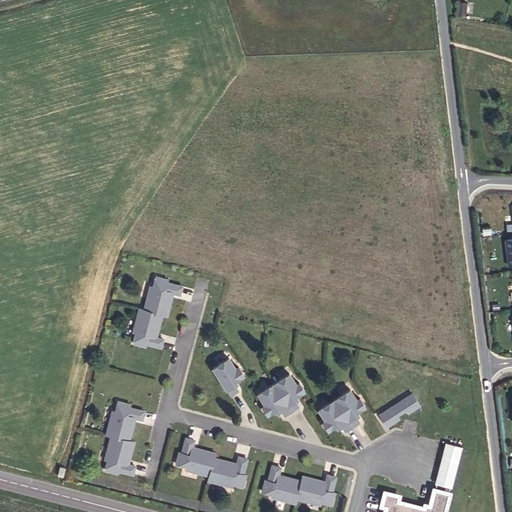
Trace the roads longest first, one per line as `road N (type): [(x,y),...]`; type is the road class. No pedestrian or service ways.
road 1 (unclassified): [(461,180),(484,363)]
road 2 (unclassified): [(437,0),(461,180)]
road 3 (unclassified): [(484,363),(500,511)]
road 4 (tertiary): [(131,511),(0,478)]
